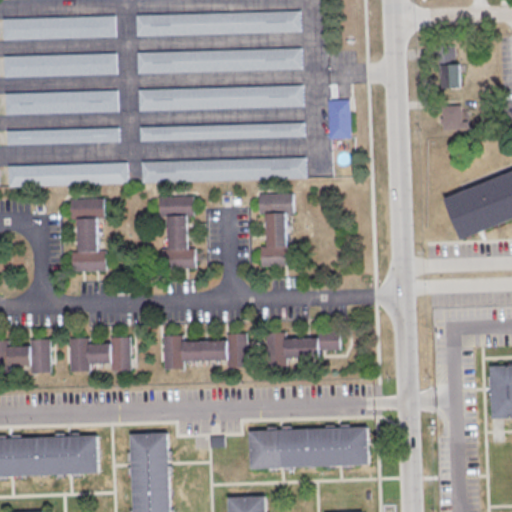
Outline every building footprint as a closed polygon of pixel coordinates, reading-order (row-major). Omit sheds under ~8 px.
[(136,15),(299,10),(300,31),(136,35),(136,15)] [(4,18),(115,15),(116,36),(5,39),(4,18)] [(138,52),(302,48),(302,69),(139,73),(138,52)] [(6,56),(117,53),(118,74),(7,77),(6,56)] [(442,62),(442,87),(461,87),(461,62),(442,62)] [(139,89),(303,85),(303,106),(140,110),(139,89)] [(6,94),(117,90),(118,111),(7,115),(6,94)] [(329,100),(351,100),(352,138),(330,138),(329,100)] [(442,105),(442,129),(466,129),(466,105),(442,105)] [(141,127),(304,123),(305,136),(141,140),(141,127)] [(8,131),(120,127),(120,141),(8,145),(8,131)] [(143,161),(306,156),(307,177),(143,182),(143,161)] [(10,166),(128,162),(128,183),(11,187),(10,166)] [(511,170),(511,219),(462,240),(445,198),(511,170)] [(260,195),(294,194),(294,214),(288,214),(289,247),(295,246),(296,266),(262,267),(262,247),(269,247),(268,215),(260,215),(260,195)] [(161,197),(195,196),(196,216),(189,216),(190,249),(196,249),(197,268),(164,269),(163,249),(170,249),(169,217),(162,218),(161,197)] [(72,199),(106,198),(107,218),(100,219),(101,251),(107,251),(108,270),(75,272),(74,251),(81,251),(80,220),(73,220),(72,199)] [(267,333),(268,367),(288,366),(288,358),(320,357),(320,351),(342,350),(341,330),(320,330),(320,337),(288,338),(288,332),(267,333)] [(165,336),(165,370),(186,369),(185,361),(228,360),(228,368),(249,368),(248,334),(228,334),(228,340),(185,341),(185,335),(165,336)] [(71,339),(72,373),(92,372),(91,364),(113,363),(113,371),(133,371),(133,337),(112,338),(112,343),(91,344),(91,338),(71,339)] [(0,341),(0,375),(10,375),(10,366),(32,366),(32,374),(52,373),(51,340),(31,340),(31,346),(10,347),(10,341),(0,341)] [(490,365),(511,364),(511,416),(492,418),(490,365)] [(250,430),(368,426),(370,464),(252,468),(250,430)] [(170,432),(173,511),(135,511),(132,434),(170,432)] [(0,438),(100,435),(101,473),(0,476),(0,438)] [(267,496),(267,511),(230,511),(230,497),(267,496)]
